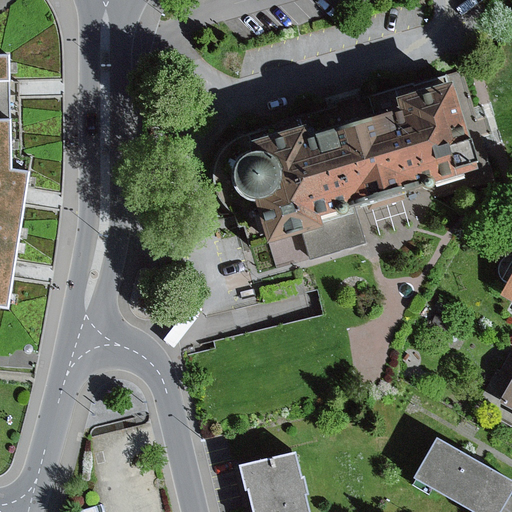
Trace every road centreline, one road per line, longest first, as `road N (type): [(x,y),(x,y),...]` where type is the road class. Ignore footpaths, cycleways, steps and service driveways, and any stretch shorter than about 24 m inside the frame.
road 1 (residential): [(106,0),(104,215),(78,337)]
road 2 (residential): [(195,511),(161,376),(132,351),(78,337)]
road 3 (residential): [(78,337),(28,511)]
